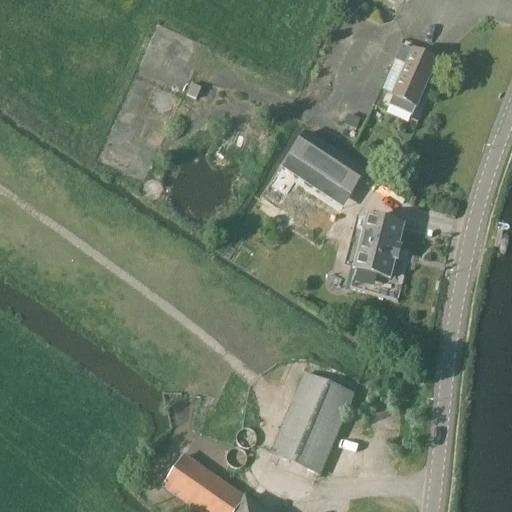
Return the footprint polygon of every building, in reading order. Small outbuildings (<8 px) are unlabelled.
[(436,63),(402,49),(395,63),(407,67),(393,98),(417,109),(436,63)] [(348,116),(344,126),(356,131),(360,121),(348,116)] [(264,200),(309,229),(324,239),(366,175),(306,136),(264,200)] [(398,262),(394,261),(397,251),(401,252),(401,251),(398,250),(403,229),(356,217),(343,270),(355,273),(350,292),(387,301),(394,272),(392,271),(394,263),(398,264),(398,262)] [(305,377),(271,456),(320,477),(354,398),(305,377)] [(264,511),(184,458),(163,489),(196,511),(264,511)]
